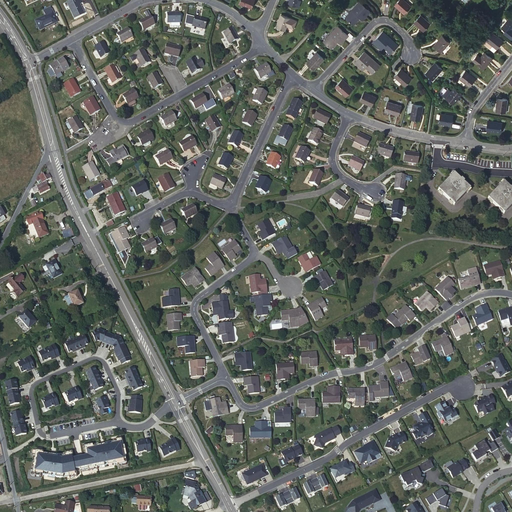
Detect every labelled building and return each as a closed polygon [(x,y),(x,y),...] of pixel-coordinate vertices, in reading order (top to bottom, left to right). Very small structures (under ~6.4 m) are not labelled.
[(71,5),(69,6),(75,18),(84,13),(79,4),(83,2),(81,0),(70,0),(69,1),(71,5)] [(405,13),(412,5),(406,0),(398,0),(395,4),(399,7),(400,7),(402,9),(402,10),(405,13)] [(358,16),(359,17),(362,19),(370,10),(359,1),(345,17),(353,24),(357,19),(356,18),(358,16)] [(46,16),(36,21),(40,30),(57,22),(50,7),(43,10),(46,16)] [(171,22),(180,22),(180,13),(175,13),(175,14),(171,14),(171,13),(167,13),(167,22),(171,22)] [(287,26),(292,28),(293,24),(295,25),(297,21),(281,14),(279,19),(280,19),(278,22),(276,27),(285,30),(287,26)] [(424,31),(431,23),(421,14),(414,21),(418,25),(419,24),(421,27),(424,31)] [(144,30),(155,23),(150,15),(147,17),(147,18),(144,19),(143,19),(139,22),(144,30)] [(205,29),(207,20),(203,19),(203,20),(199,19),(199,18),(194,17),(192,26),(205,29)] [(511,30),(511,29),(511,18),(510,17),(502,28),(505,31),(504,33),(511,39),(511,38),(511,30)] [(337,40),(338,41),(341,44),(349,35),(338,25),(324,41),(331,48),(336,43),(335,42),(337,40)] [(121,42),(133,36),(128,27),(125,29),(125,30),(122,32),(121,32),(117,34),(121,42)] [(223,32),(230,44),(238,39),(236,36),(234,32),(232,28),(223,32)] [(388,47),(386,49),(391,53),(399,45),(383,31),(373,41),(382,49),(384,47),(386,45),(388,47)] [(497,49),(503,41),(499,38),(498,38),(495,36),(496,35),(492,32),(486,39),(497,49)] [(441,52),(450,42),(443,35),(439,39),(440,40),(437,42),(434,45),(441,52)] [(105,45),(103,41),(95,46),(101,58),(110,53),(108,49),(107,49),(105,46),(105,45)] [(181,47),(166,44),(164,53),(169,54),(170,54),(173,54),(173,55),(179,56),(181,47)] [(145,53),(143,49),(134,54),(142,66),(142,67),(150,62),(147,57),(145,54),(145,53)] [(369,67),(368,69),(373,73),(380,65),(365,51),(355,62),(363,70),(366,67),(367,65),(369,67)] [(324,58),(321,56),(317,52),(307,63),(314,69),(318,65),(317,65),(320,62),(320,63),(324,58)] [(492,58),(485,52),(481,57),(477,54),(473,60),(484,69),(486,65),(489,62),(492,58)] [(55,75),(69,67),(63,58),(57,61),(58,62),(55,63),(50,66),(55,75)] [(194,58),(186,62),(188,66),(189,66),(190,70),(193,74),(201,69),(200,68),(196,61),(194,58)] [(433,80),(443,69),(436,62),(431,66),(432,67),(429,70),(429,69),(425,73),(433,80)] [(260,78),(272,72),(267,63),(263,65),(263,66),(260,68),(255,70),(260,78)] [(121,78),(114,65),(105,69),(108,74),(109,75),(111,78),(110,79),(113,83),(121,78)] [(406,86),(413,78),(408,74),(408,75),(405,72),(406,72),(401,68),(394,76),(406,86)] [(469,86),(476,79),(472,76),(471,76),(468,74),(469,73),(465,71),(459,78),(469,86)] [(158,76),(156,72),(148,77),(154,89),(162,84),(160,80),(159,80),(157,77),(158,76)] [(347,96),(354,88),(349,85),(346,83),(347,82),(342,78),(336,86),(347,96)] [(77,85),(73,79),(64,84),(71,98),(81,92),(78,87),(77,87),(76,85),(77,85)] [(234,93),(229,85),(225,87),(225,88),(221,89),(218,91),(223,99),(234,93)] [(462,93),(454,87),(446,98),(454,104),(456,100),(458,97),(459,97),(462,93)] [(267,93),(258,88),(252,100),(261,105),(263,100),(264,97),(265,97),(267,93)] [(126,93),(123,95),(127,104),(134,100),(139,97),(134,89),(130,91),(130,92),(127,94),(126,93)] [(372,106),(376,97),(364,91),(360,100),(364,102),(365,101),(368,103),(368,104),(372,106)] [(194,99),(191,101),(196,109),(203,105),(206,111),(216,105),(212,99),(207,102),(202,94),(198,97),(195,99),(194,99)] [(95,101),(93,96),(83,102),(91,115),(100,110),(97,104),(96,104),(95,102),(95,101)] [(507,112),(508,99),(498,98),(497,103),(498,103),(497,107),(496,111),(507,112)] [(294,120),(302,103),(293,99),(291,104),(290,108),(289,107),(285,116),(294,120)] [(399,115),(402,106),(388,101),(385,110),(390,112),(390,111),(394,113),(393,113),(399,115)] [(422,111),(423,106),(413,104),(411,118),(420,120),(421,115),(421,111),(422,111)] [(256,115),(247,110),(242,122),(251,126),(253,123),(252,122),(254,119),(256,115)] [(326,124),(330,115),(325,113),(324,114),(321,112),(321,111),(317,110),(313,118),(326,124)] [(165,126),(177,120),(172,111),(167,114),(168,114),(165,116),(164,116),(160,118),(165,126)] [(439,123),(452,125),(454,115),(448,114),(448,115),(445,114),(440,113),(439,123)] [(216,120),(214,116),(206,120),(212,132),(220,128),(218,123),(217,123),(215,120),(216,120)] [(79,120),(76,117),(68,122),(75,133),(83,128),(81,124),(80,124),(78,121),(79,120)] [(501,132),(503,123),(497,122),(497,123),(494,122),(488,121),(487,130),(501,132)] [(287,141),(292,129),(283,125),(281,130),(282,131),(280,134),(279,134),(278,137),(287,141)] [(322,132),(313,128),(307,140),(316,145),(318,141),(317,141),(319,137),(320,138),(322,132)] [(141,135),(137,137),(142,145),(143,145),(149,141),(154,139),(149,130),(145,133),(142,135),(141,135)] [(243,135),(234,131),(228,143),(237,147),(239,144),(238,143),(240,140),(241,139),(243,135)] [(354,142),(366,147),(370,138),(366,137),(363,135),(358,133),(354,142)] [(197,145),(192,136),(179,143),(184,152),(188,149),(189,148),(191,147),(192,147),(197,145)] [(390,158),(393,148),(388,147),(388,148),(384,147),(384,146),(378,144),(376,153),(390,158)] [(118,150),(115,151),(110,154),(115,163),(129,155),(124,146),(117,149),(118,150)] [(307,155),(310,151),(301,147),(295,159),(303,163),(305,159),(307,155)] [(173,158),(168,150),(155,157),(160,166),(164,163),(164,162),(167,160),(168,161),(173,158)] [(418,164),(418,154),(413,154),(409,154),(409,153),(404,152),(403,162),(418,164)] [(230,161),(232,157),(224,153),(218,165),(227,169),(229,165),(228,164),(230,161)] [(274,169),(280,157),(271,153),(269,157),(269,158),(268,161),(267,161),(265,165),(274,169)] [(348,166),(360,171),(364,162),(360,160),(360,161),(356,159),(352,156),(348,166)] [(95,167),(92,162),(83,167),(90,180),(100,175),(97,169),(96,169),(94,167),(95,167)] [(141,176),(144,174),(139,163),(135,165),(141,176)] [(321,178),(323,174),(314,170),(308,182),(317,186),(319,182),(318,182),(320,178),(321,178)] [(41,182),(50,178),(48,173),(44,175),(42,173),(38,175),(37,175),(35,180),(38,181),(40,180),(41,182)] [(453,173),(450,177),(452,179),(449,183),(446,181),(438,189),(454,205),(469,188),(463,182),(464,181),(461,179),(460,180),(453,173)] [(170,179),(167,174),(158,179),(165,192),(174,188),(172,182),(171,181),(170,179)] [(217,176),(214,174),(210,183),(222,189),(226,180),(221,178),(217,177),(217,176)] [(396,174),(395,180),(396,180),(395,184),(394,184),(394,189),(403,190),(405,181),(405,176),(396,174)] [(265,193),(270,181),(259,176),(257,179),(259,180),(257,184),(254,188),(265,193)] [(86,192),(106,181),(106,180),(86,191),(86,192)] [(109,180),(106,181),(86,192),(89,198),(112,186),(109,180)] [(40,193),(49,188),(45,181),(31,188),(33,192),(38,190),(40,193)] [(153,193),(146,181),(143,183),(143,184),(141,185),(144,191),(147,196),(153,193)] [(503,182),(499,186),(502,188),(499,192),(496,189),(488,198),(504,214),(511,205),(511,188),(511,187),(510,188),(503,182)] [(136,197),(143,194),(140,187),(137,188),(135,184),(131,186),(136,197)] [(115,215),(118,214),(125,210),(121,202),(125,200),(121,191),(107,197),(115,215)] [(343,207),(348,198),(345,196),(344,196),(341,194),(342,194),(338,191),(332,199),(343,207)] [(401,216),(403,202),(393,201),(392,206),(393,206),(392,210),(391,214),(392,214),(391,219),(400,220),(400,216),(401,216)] [(143,208),(140,203),(126,209),(129,214),(143,208)] [(186,219),(198,213),(193,204),(190,206),(190,207),(186,209),(186,208),(182,211),(186,219)] [(368,218),(370,208),(366,207),(366,208),(363,207),(363,206),(358,205),(355,215),(368,218)] [(39,237),(48,233),(42,219),(40,212),(26,218),(28,225),(33,223),(39,237)] [(110,213),(94,221),(97,226),(100,225),(107,221),(108,222),(114,219),(112,217),(110,213)] [(121,219),(119,216),(114,219),(108,222),(109,225),(121,219)] [(176,228),(171,219),(168,221),(168,222),(165,223),(164,223),(160,226),(164,233),(176,228)] [(262,241),(275,234),(267,219),(258,224),(262,232),(258,234),(262,241)] [(124,240),(126,239),(130,237),(124,227),(111,234),(121,253),(130,248),(127,242),(126,242),(124,240)] [(62,231),(64,238),(73,236),(71,229),(62,231)] [(293,248),(292,249),(285,236),(271,244),(275,251),(280,248),(282,252),(285,257),(285,256),(287,260),(296,255),(293,248)] [(146,253),(157,246),(153,238),(148,240),(149,241),(146,243),(145,242),(141,244),(146,253)] [(241,249),(235,240),(222,250),(230,261),(237,257),(234,254),(241,249)] [(216,269),(223,264),(214,252),(206,258),(211,264),(205,269),(210,276),(217,271),(216,269)] [(303,264),(308,272),(320,265),(316,257),(313,258),(309,260),(305,254),(297,258),(301,265),(303,264)] [(53,278),(61,274),(57,265),(56,265),(53,260),(45,264),(53,278)] [(495,273),(497,279),(504,277),(500,261),(483,266),(486,276),(491,274),(495,273)] [(195,281),(198,285),(205,280),(195,268),(181,278),(187,286),(191,283),(195,281)] [(471,284),(480,282),(476,268),(467,271),(469,278),(462,280),(462,279),(458,280),(461,290),(472,287),(471,284)] [(324,290),(333,285),(324,271),(312,278),(316,285),(320,283),(324,290)] [(14,278),(13,277),(8,282),(14,290),(12,292),(17,297),(24,290),(18,283),(23,279),(19,274),(14,278)] [(266,283),(260,284),(259,280),(259,275),(249,276),(251,294),(257,293),(258,296),(265,295),(264,292),(267,291),(266,283)] [(448,291),(451,288),(455,284),(447,277),(435,289),(446,300),(452,295),(448,291)] [(72,306),(73,307),(83,303),(83,302),(83,301),(82,297),(80,297),(77,289),(67,294),(68,295),(72,306)] [(177,297),(179,297),(178,289),(169,290),(170,297),(162,298),(163,307),(177,306),(177,297)] [(428,305),(432,309),(438,304),(427,292),(414,304),(421,312),(425,308),(428,305)] [(69,307),(72,306),(68,295),(64,296),(64,298),(64,299),(66,300),(69,307)] [(258,296),(250,298),(251,303),(255,303),(257,317),(267,315),(266,310),(266,307),(270,306),(269,302),(274,302),(273,298),(269,299),(268,295),(267,295),(265,295),(258,296)] [(319,309),(326,306),(325,305),(324,302),(321,298),(314,302),(315,304),(308,308),(315,321),(323,316),(321,313),(319,309)] [(227,301),(220,302),(211,303),(212,312),(218,311),(218,315),(219,320),(229,319),(228,312),(227,301)] [(486,305),(478,308),(481,313),(477,315),(472,317),(476,327),(492,319),(486,305)] [(391,315),(386,319),(396,329),(407,318),(409,321),(415,316),(405,306),(394,317),(391,315)] [(511,325),(511,309),(506,312),(506,310),(498,312),(501,321),(508,319),(510,326),(511,325)] [(27,328),(35,322),(25,310),(18,317),(27,328)] [(298,314),(297,312),(288,313),(288,310),(280,311),(281,321),(289,320),(289,328),(299,326),(299,324),(307,320),(303,311),(298,314)] [(181,322),(181,313),(167,315),(168,331),(178,330),(178,322),(181,322)] [(455,338),(470,331),(464,318),(457,322),(459,325),(451,328),(455,338)] [(231,322),(219,324),(220,328),(218,328),(218,336),(222,335),(223,343),(233,342),(231,322)] [(91,333),(95,342),(99,340),(106,343),(109,334),(105,332),(106,332),(99,329),(91,333)] [(109,334),(106,343),(113,345),(114,349),(123,345),(120,337),(113,335),(109,334)] [(78,349),(84,347),(84,346),(88,344),(84,335),(74,340),(78,349)] [(368,350),(376,349),(375,335),(359,336),(360,347),(368,346),(368,350)] [(443,339),(439,341),(440,343),(448,339),(446,335),(442,336),(443,339)] [(195,353),(195,345),(192,345),(191,336),(177,337),(178,347),(185,346),(186,354),(195,353)] [(344,350),(344,356),(353,355),(352,339),(334,340),(335,350),(340,350),(344,350)] [(454,353),(448,339),(440,343),(439,341),(431,344),(435,353),(442,350),(445,357),(454,353)] [(64,344),(68,353),(72,351),(72,352),(78,349),(74,340),(64,344)] [(120,361),(121,364),(130,360),(128,357),(129,356),(124,345),(123,345),(114,349),(114,350),(116,354),(117,356),(117,357),(119,361),(120,361)] [(42,352),(38,353),(41,359),(42,362),(50,358),(50,359),(55,357),(54,356),(58,354),(54,346),(50,348),(50,347),(42,351),(42,352)] [(424,346),(417,350),(418,353),(411,356),(415,366),(430,359),(424,346)] [(241,361),(241,366),(241,371),(251,370),(250,352),(234,354),(235,362),(241,361)] [(309,367),(317,366),(316,352),(300,353),(301,363),(309,363),(309,367)] [(500,377),(511,372),(501,355),(492,361),(495,367),(497,370),(498,371),(499,373),(498,373),(500,377)] [(26,360),(17,364),(21,373),(26,371),(30,369),(34,367),(30,359),(26,361),(26,360)] [(205,368),(205,360),(191,361),(192,377),(202,377),(201,368),(205,368)] [(284,374),(289,373),(294,373),(293,363),(275,364),(277,380),(285,380),(284,374)] [(413,378),(406,364),(398,368),(397,366),(390,370),(394,378),(401,375),(404,382),(413,378)] [(86,371),(90,381),(100,377),(97,371),(96,371),(94,367),(86,371)] [(126,375),(125,375),(128,382),(138,377),(137,375),(133,367),(125,371),(126,375)] [(249,394),(259,393),(258,376),(243,378),(244,386),(248,386),(249,394)] [(102,383),(100,377),(90,381),(94,391),(103,387),(101,383),(102,383)] [(128,382),(131,388),(132,387),(133,391),(142,387),(139,380),(138,377),(128,382)] [(13,380),(3,382),(5,391),(5,394),(15,392),(14,389),(15,389),(13,380)] [(373,398),(389,397),(388,382),(380,383),(380,387),(372,388),(373,398)] [(502,388),(508,400),(511,397),(511,382),(511,383),(508,385),(509,386),(507,387),(507,386),(506,386),(502,388)] [(339,387),(332,387),(332,393),(327,393),(322,393),(322,403),(340,403),(339,387)] [(69,391),(64,393),(68,402),(77,399),(77,398),(81,396),(77,388),(73,389),(69,391)] [(364,393),(364,391),(356,391),(356,389),(347,389),(347,398),(355,399),(355,406),(364,406),(364,401),(364,393)] [(5,394),(8,405),(17,403),(16,399),(17,399),(16,392),(15,392),(5,394)] [(58,403),(54,395),(50,396),(46,397),(46,398),(42,400),(46,409),(54,405),(58,403)] [(130,405),(130,408),(129,408),(129,412),(140,413),(141,401),(141,397),(131,396),(131,400),(130,400),(129,405),(130,405)] [(496,404),(492,396),(486,399),(485,398),(480,400),(481,402),(475,405),(475,407),(479,415),(490,408),(490,407),(496,404)] [(99,411),(100,415),(107,413),(105,409),(108,407),(106,404),(107,403),(105,397),(95,401),(99,411)] [(228,414),(226,406),(221,407),(220,403),(219,398),(209,400),(213,417),(228,414)] [(305,402),(305,400),(298,400),(298,410),(305,410),(305,417),(315,417),(315,415),(315,408),(315,402),(305,402)] [(444,402),(436,407),(439,413),(437,414),(440,418),(443,417),(446,422),(451,419),(452,420),(459,416),(455,410),(453,411),(451,412),(449,408),(448,409),(444,402)] [(274,423),(290,423),(290,409),(283,409),(282,413),(274,413),(274,423)] [(19,410),(10,413),(12,423),(21,421),(22,421),(21,414),(20,414),(19,410)] [(426,412),(419,416),(423,423),(420,424),(418,424),(414,426),(413,428),(415,432),(413,433),(416,439),(421,437),(421,438),(427,435),(428,437),(433,434),(431,431),(433,430),(430,424),(432,423),(426,412)] [(12,423),(15,435),(25,433),(23,424),(22,424),(21,421),(12,423)] [(255,428),(249,428),(250,438),(271,438),(271,428),(267,428),(267,422),(259,423),(259,428),(255,428)] [(242,443),(242,428),(233,428),(233,426),(225,426),(225,435),(233,435),(233,443),(242,443)] [(314,446),(322,449),(324,443),(326,442),(326,443),(335,439),(335,438),(341,435),(338,428),(331,431),(330,429),(315,437),(316,439),(314,446)] [(494,430),(488,434),(493,441),(499,437),(494,430)] [(407,441),(403,433),(396,436),(396,435),(393,437),(390,439),(389,439),(385,447),(395,451),(398,445),(400,444),(400,445),(407,441)] [(32,457),(30,467),(33,468),(32,475),(41,476),(41,475),(51,476),(51,474),(55,474),(55,477),(62,478),(63,474),(68,473),(69,476),(69,478),(77,476),(75,469),(80,468),(80,470),(88,468),(88,471),(97,469),(97,467),(104,466),(104,463),(107,462),(107,465),(117,463),(117,465),(126,463),(125,455),(127,455),(125,445),(123,445),(121,438),(114,440),(114,442),(104,444),(105,446),(100,446),(100,444),(92,446),(92,444),(83,446),(86,457),(74,460),(72,452),(64,453),(64,455),(61,456),(55,455),(55,457),(50,456),(50,454),(43,453),(43,451),(35,450),(34,457),(32,457)] [(140,442),(135,443),(137,452),(147,451),(146,450),(150,449),(149,440),(145,441),(144,440),(140,441),(140,442)] [(164,456),(167,454),(167,455),(176,450),(179,448),(175,440),(171,442),(171,441),(167,443),(167,444),(160,448),(164,456)] [(491,453),(498,449),(493,442),(490,444),(488,441),(485,443),(483,440),(474,446),(477,451),(472,454),(476,461),(486,455),(485,453),(489,451),(491,453)] [(380,453),(373,441),(365,445),(366,446),(364,447),(354,452),(360,464),(367,460),(369,463),(376,459),(374,456),(380,453)] [(303,454),(298,445),(291,449),(291,448),(281,453),(286,463),(291,460),(291,459),(293,459),(295,458),(303,454)] [(456,463),(447,469),(453,478),(457,476),(457,474),(458,473),(459,474),(462,472),(468,468),(462,459),(457,463),(456,463)] [(406,473),(400,476),(404,484),(405,483),(407,487),(412,484),(411,483),(415,481),(417,484),(421,485),(423,480),(420,478),(421,476),(419,473),(422,472),(423,473),(433,468),(430,460),(419,465),(420,466),(417,467),(417,468),(407,473),(406,473)] [(355,471),(350,462),(346,464),(345,462),(345,461),(330,469),(335,479),(344,474),(347,472),(349,474),(355,471)] [(262,465),(242,474),(247,485),(254,482),(253,481),(255,480),(255,481),(262,478),(267,476),(262,465)] [(328,485),(323,475),(313,480),(318,490),(322,489),(322,488),(328,485)] [(199,504),(205,500),(205,501),(209,499),(206,492),(202,494),(200,491),(199,492),(197,487),(194,487),(195,482),(185,480),(183,486),(185,487),(183,494),(188,496),(191,502),(187,504),(190,510),(197,507),(196,505),(199,504)] [(313,480),(303,484),(308,495),(314,492),(318,490),(313,480)] [(300,498),(295,488),(285,492),(290,503),(294,501),(300,498)] [(441,489),(425,499),(430,506),(439,500),(440,501),(438,505),(445,508),(449,496),(445,495),(446,491),(441,489)] [(380,500),(375,490),(353,501),(348,507),(348,509),(351,511),(358,511),(360,509),(364,508),(363,507),(365,506),(366,507),(373,503),(380,500)] [(275,497),(280,507),(286,505),(290,503),(285,492),(275,497)] [(131,497),(131,503),(138,503),(138,505),(139,505),(146,505),(150,505),(150,497),(138,496),(138,498),(131,497)] [(71,511),(73,503),(65,501),(64,507),(55,505),(53,511),(71,511)] [(504,511),(503,510),(504,509),(500,503),(491,509),(492,511),(504,511)]
